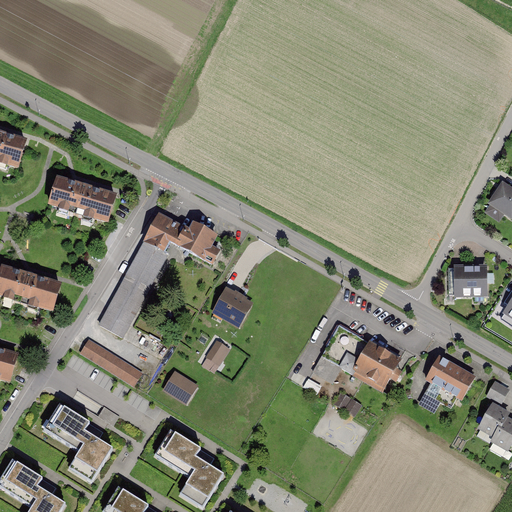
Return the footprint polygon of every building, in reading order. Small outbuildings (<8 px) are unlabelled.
[(25,144),(0,137),(0,167),(18,172),(25,144)] [(116,201),(57,183),(48,210),(107,229),(116,201)] [(511,190),(502,185),(489,208),(511,221),(511,190)] [(191,235),(186,232),(160,218),(143,249),(163,259),(169,247),(175,251),(212,272),(221,256),(212,251),(217,242),(194,229),(191,235)] [(143,249),(99,328),(124,342),(168,261),(163,259),(143,249)] [(486,268),(450,269),(451,301),(487,300),(486,268)] [(2,270),(0,277),(0,300),(52,315),(60,287),(2,270)] [(226,291),(213,315),(242,330),(254,306),(226,291)] [(511,291),(505,303),(509,306),(500,320),(511,327),(511,291)] [(214,338),(200,361),(205,364),(218,341),(214,338)] [(90,342),(81,357),(135,390),(144,375),(90,342)] [(218,345),(205,368),(217,376),(231,353),(218,345)] [(369,346),(353,375),(385,392),(401,364),(369,346)] [(19,359),(0,353),(0,382),(11,385),(19,359)] [(439,360),(426,384),(463,403),(476,379),(439,360)] [(199,386),(175,370),(162,389),(186,405),(199,386)] [(310,381),(306,389),(318,396),(323,388),(310,381)] [(495,384),(487,399),(504,407),(511,392),(495,384)] [(335,408),(358,418),(364,404),(340,395),(335,408)] [(91,423),(62,406),(48,429),(82,449),(72,466),(92,478),(111,446),(86,431),(91,423)] [(511,419),(492,407),(477,431),(509,452),(511,447),(511,419)] [(173,432),(159,453),(193,475),(182,493),(204,506),(226,472),(212,463),(215,458),(173,432)] [(43,477),(12,458),(0,477),(0,483),(33,505),(28,511),(59,511),(67,502),(38,484),(43,477)] [(156,511),(117,488),(103,511),(104,511),(156,511)]
